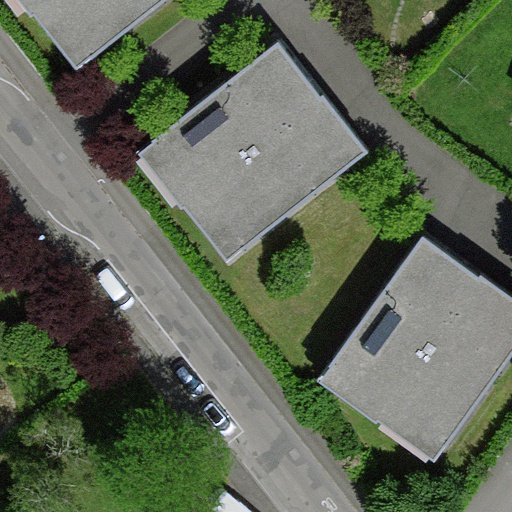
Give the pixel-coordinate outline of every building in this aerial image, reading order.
[(26,0),(35,10),(46,0),(26,0)] [(151,0),(46,0),(35,10),(78,61),(151,0)] [(273,41),(140,150),(184,203),(317,93),(273,41)] [(317,93),(184,203),(225,253),(358,144),(317,93)] [(419,234),(320,379),(377,418),(477,274),(419,234)] [(511,339),(511,297),(477,274),(377,418),(432,456),(511,339)]
